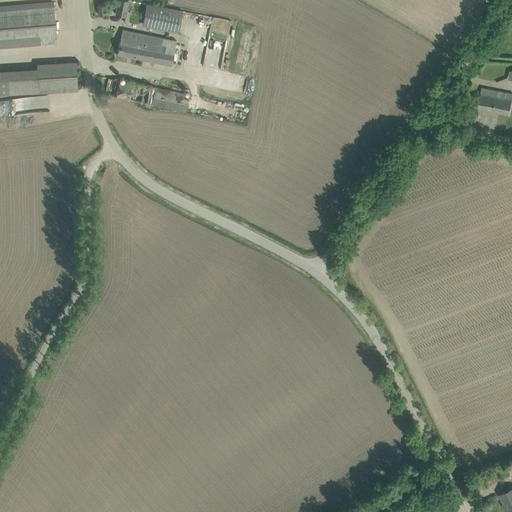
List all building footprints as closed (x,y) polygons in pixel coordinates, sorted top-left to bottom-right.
[(117,0),(115,15),(126,16),(128,0),(117,0)] [(0,6),(0,47),(57,43),(53,2),(0,6)] [(183,10),(156,5),(146,2),(145,7),(144,7),(141,25),(178,32),(183,10)] [(106,13),(105,3),(97,4),(99,15),(106,13)] [(117,54),(172,65),(176,41),(123,30),(121,40),(120,40),(117,54)] [(205,58),(205,68),(222,68),(222,58),(205,58)] [(0,94),(78,90),(76,61),(36,64),(37,69),(0,70),(0,94)] [(190,95),(120,80),(108,78),(105,94),(117,95),(186,111),(190,95)] [(508,114),(511,99),(511,93),(482,87),(481,93),(477,108),(490,110),(508,114)] [(511,511),(511,488),(500,494),(500,495),(505,504),(506,503),(510,511),(511,511)]
